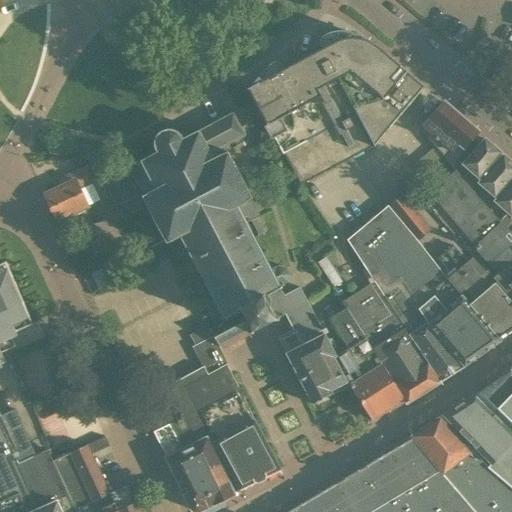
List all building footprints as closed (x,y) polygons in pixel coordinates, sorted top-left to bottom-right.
[(340,31),(337,30),(333,30),(327,30),(332,38),(245,85),(254,101),(298,182),(372,142),(426,86),(419,80),(381,46),(378,44),(375,42),(369,39),(363,36),(360,35),(353,33),(347,32),(340,31)] [(445,103),(424,126),(432,133),(427,138),(453,167),(458,162),(458,161),(468,150),(465,147),(478,132),(457,114),(457,113),(445,103)] [(209,329),(213,337),(218,347),(250,330),(250,334),(253,335),(254,330),(264,325),(274,320),(279,321),(280,318),(279,317),(276,316),(270,305),(272,299),(269,295),(279,290),(281,293),(284,291),(282,288),(283,287),(282,287),(286,285),(285,284),(291,281),(290,275),(287,268),(281,265),(276,268),(276,266),(272,269),(265,255),(269,253),(267,250),(264,252),(257,239),(260,237),(259,234),(255,236),(248,224),(260,218),(251,200),(253,199),(229,152),(226,153),(223,148),(246,136),(233,113),(182,139),(177,134),(175,133),(171,132),(165,132),(163,133),(161,136),(159,140),(157,144),(157,147),(158,151),(158,153),(130,169),(145,196),(143,198),(167,245),(169,244),(178,261),(190,255),(196,267),(193,268),(195,272),(198,270),(205,283),(202,284),(203,288),(206,285),(213,298),(210,300),(212,303),(215,302),(222,315),(218,317),(220,320),(223,318),(224,319),(225,319),(226,320),(209,329)] [(458,162),(453,167),(456,171),(460,175),(465,169),(469,172),(479,181),(477,183),(495,199),(492,201),(507,214),(510,217),(503,225),(506,228),(511,221),(511,161),(503,154),(502,155),(501,153),(502,153),(493,145),(485,138),(484,139),(461,164),(458,161),(458,162)] [(433,147),(415,163),(423,172),(441,156),(433,147)] [(87,206),(78,187),(91,181),(92,181),(91,179),(101,174),(116,206),(137,196),(125,172),(122,165),(122,164),(107,171),(105,166),(100,168),(89,174),(86,168),(72,174),(60,180),(62,186),(44,195),(49,205),(56,221),(72,213),(74,216),(85,211),(83,208),(87,206)] [(456,172),(431,193),(476,246),(475,247),(498,275),(494,278),(511,298),(511,235),(510,232),(506,228),(503,225),(463,180),(460,175),(456,171),(456,172)] [(419,177),(409,185),(414,191),(424,183),(419,177)] [(402,193),(387,206),(416,241),(431,229),(402,193)] [(362,265),(368,274),(378,268),(387,282),(400,273),(413,291),(420,311),(429,322),(429,323),(465,366),(468,364),(490,347),(499,340),(498,339),(500,338),(448,279),(446,280),(442,274),(415,241),(416,241),(387,206),(347,240),(362,265)] [(500,338),(511,328),(511,303),(495,283),(490,287),(480,276),(484,272),(472,258),(468,262),(453,245),(437,259),(452,276),(448,279),(500,338)] [(0,358),(10,355),(19,351),(18,348),(12,334),(19,331),(18,329),(17,327),(17,326),(32,319),(5,257),(0,259),(0,358)] [(373,282),(344,300),(353,315),(352,316),(403,399),(406,403),(465,366),(429,323),(429,322),(420,311),(413,291),(400,273),(387,282),(378,268),(368,274),(373,282)] [(279,317),(288,312),(297,328),(279,337),(286,349),(287,352),(286,353),(312,403),(331,394),(330,391),(346,382),(333,356),(336,355),(308,302),(304,294),(299,285),(284,292),(284,291),(281,293),(279,290),(269,295),(272,299),(270,305),(276,316),(279,317)] [(353,315),(344,300),(342,302),(345,308),(327,319),(347,349),(336,356),(350,384),(348,385),(357,398),(371,420),(403,399),(352,316),(353,315)] [(207,378),(184,389),(187,395),(186,396),(200,413),(211,435),(209,436),(238,492),(281,471),(280,468),(279,468),(267,445),(265,441),(250,412),(231,374),(218,347),(213,337),(192,347),(195,353),(202,367),(203,370),(207,378)] [(511,371),(510,370),(474,395),(477,397),(511,429),(511,371)] [(142,403),(140,403),(155,435),(168,462),(170,465),(184,494),(183,494),(191,509),(199,511),(207,507),(238,492),(209,436),(211,435),(200,413),(186,396),(165,406),(160,395),(159,394),(142,403)] [(511,488),(511,429),(477,397),(474,395),(444,415),(490,462),(486,466),(490,470),(511,488)] [(0,415),(0,511),(38,511),(18,465),(36,456),(35,455),(15,409),(0,415)] [(412,438),(287,511),(511,511),(511,488),(490,470),(473,452),(470,453),(440,417),(411,436),(412,438)] [(52,462),(51,462),(75,511),(139,511),(127,484),(110,493),(92,454),(109,445),(105,436),(88,444),(52,462)] [(75,511),(51,462),(46,450),(35,455),(36,456),(18,465),(38,511),(75,511)]
